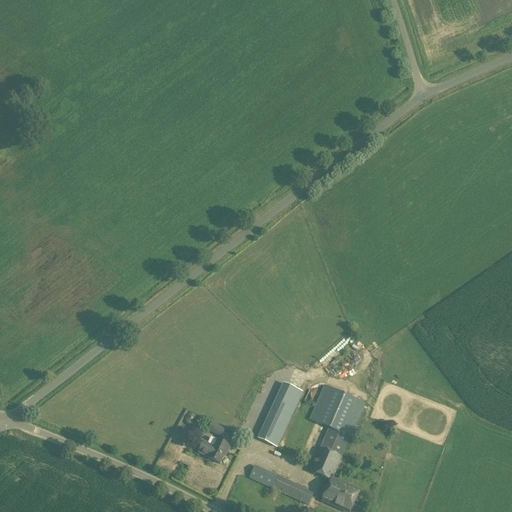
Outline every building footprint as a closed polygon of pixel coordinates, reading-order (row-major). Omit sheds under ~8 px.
[(283,384),(265,422),(285,431),(302,393),(283,384)] [(333,476),(365,404),(324,387),(309,421),(328,429),(309,472),(329,481),(331,475),(333,476)] [(220,438),(225,430),(211,423),(207,431),(220,438)] [(218,441),(211,438),(208,443),(204,442),(199,452),(210,458),(209,458),(220,464),(226,452),(227,453),(230,447),(218,441)] [(301,502),(306,491),(253,468),(248,479),(301,502)] [(346,511),(349,511),(353,505),(355,505),(356,501),(356,499),(359,491),(333,479),(323,501),(346,511)]
